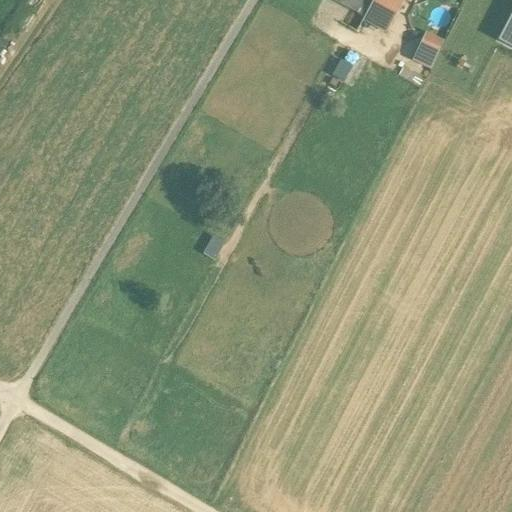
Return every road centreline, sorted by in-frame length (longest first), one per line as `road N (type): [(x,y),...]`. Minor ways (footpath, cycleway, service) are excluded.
road 1 (track): [(255,0),(0,441)]
road 2 (track): [(199,511),(0,393)]
